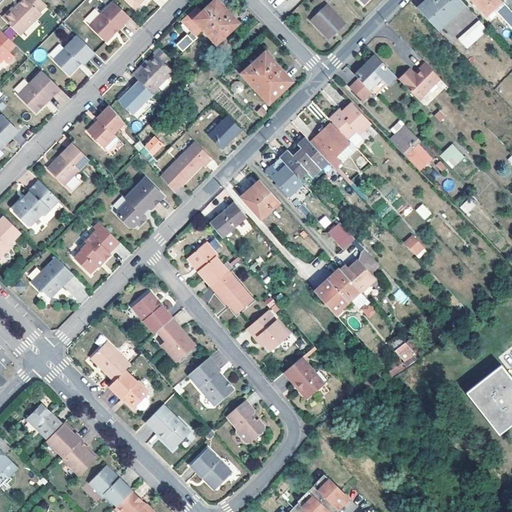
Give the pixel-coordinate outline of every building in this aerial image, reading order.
[(48,4),(44,0),(23,0),(15,9),(14,7),(5,16),(22,33),(42,12),(41,11),(48,4)] [(108,39),(114,33),(114,29),(119,25),(120,26),(132,15),(115,0),(114,0),(92,23),(108,39)] [(240,22),(218,0),(214,0),(195,19),(217,43),(240,22)] [(439,30),(467,6),(462,0),(426,0),(418,8),(439,30)] [(511,10),(502,0),(472,0),(487,17),(496,9),(511,26),(511,10)] [(511,0),(502,0),(511,10),(511,0)] [(347,22),(328,3),(311,20),(330,39),(347,22)] [(489,30),(479,19),(459,38),(468,48),(489,30)] [(8,27),(4,33),(13,39),(17,33),(8,27)] [(71,73),(80,64),(78,63),(82,59),(84,60),(85,62),(96,51),(79,34),(55,58),(71,73)] [(0,62),(4,58),(8,62),(15,55),(0,40),(0,62)] [(173,72),(162,60),(168,54),(160,46),(154,52),(155,53),(148,60),(139,69),(138,67),(133,73),(139,79),(154,94),(160,89),(159,87),(173,72)] [(266,52),(262,55),(269,63),(273,60),(266,52)] [(364,66),(357,74),(360,77),(373,90),(377,95),(397,75),(377,54),(370,60),(372,62),(366,68),(364,66)] [(269,63),(262,55),(243,73),(269,101),(292,81),(273,60),(269,63)] [(147,59),(138,67),(139,69),(148,60),(147,59)] [(426,62),(416,72),(413,75),(411,73),(403,81),(419,98),(441,77),(426,62)] [(38,111),(46,103),(43,100),(48,96),(50,98),(62,87),(43,69),(20,93),(38,111)] [(360,77),(351,86),(364,99),(373,90),(360,77)] [(134,115),(154,94),(139,79),(119,99),(134,115)] [(240,82),(232,84),(234,92),(242,90),(240,82)] [(331,119),(347,136),(356,128),(361,133),(373,122),(368,117),(353,102),(344,111),(341,108),(331,119)] [(128,125),(111,105),(98,119),(100,121),(96,125),(95,124),(89,131),(105,148),(128,125)] [(439,110),(434,116),(441,122),(446,116),(439,110)] [(7,142),(19,129),(3,113),(0,115),(0,148),(1,147),(1,142),(4,139),(7,142)] [(242,129),(229,115),(210,134),(223,148),(242,129)] [(397,135),(407,126),(402,120),(392,130),(397,135)] [(329,161),(336,168),(343,163),(337,156),(350,144),(330,122),(322,129),(319,132),(310,140),(329,161)] [(393,139),(399,145),(413,132),(407,126),(397,135),(393,139)] [(418,143),(421,141),(413,132),(399,145),(422,169),(432,158),(418,143)] [(156,136),(145,146),(153,155),(164,144),(156,136)] [(287,164),(300,178),(307,171),(312,176),(329,161),(310,140),(306,136),(298,143),(303,148),(294,156),(288,150),(280,157),(287,164)] [(89,158),(72,142),(61,154),(63,156),(58,160),(55,160),(47,168),(63,184),(89,158)] [(175,192),(201,165),(204,162),(206,165),(213,158),(197,142),(162,177),(175,192)] [(439,155),(452,169),(465,157),(452,143),(439,155)] [(447,167),(441,161),(437,164),(443,171),(447,167)] [(300,178),(287,164),(279,172),(272,164),(266,170),(268,172),(277,182),(289,196),(304,182),(300,178)] [(163,194),(145,177),(127,196),(129,198),(118,209),(118,213),(130,224),(134,225),(138,220),(140,222),(146,217),(145,214),(143,211),(140,209),(146,203),(148,206),(152,205),(163,194)] [(241,195),(244,198),(263,181),(260,178),(241,195)] [(446,178),(441,186),(449,191),(454,183),(446,178)] [(41,179),(29,190),(30,191),(15,207),(15,211),(25,221),(31,220),(43,209),(47,209),(58,197),(41,179)] [(263,181),(244,198),(262,218),(281,202),(263,181)] [(287,197),(289,196),(277,182),(275,184),(287,197)] [(467,214),(477,204),(469,197),(459,207),(467,214)] [(211,222),(223,236),(248,215),(236,201),(211,222)] [(424,220),(431,213),(422,203),(415,210),(424,220)] [(494,217),(487,209),(482,214),(489,222),(494,217)] [(22,231),(4,215),(0,219),(0,258),(11,247),(8,245),(22,231)] [(318,221),(324,228),(331,223),(326,215),(318,221)] [(96,228),(85,239),(87,241),(81,248),(83,249),(78,254),(78,260),(91,272),(99,264),(97,262),(103,256),(106,259),(111,254),(108,251),(119,240),(100,221),(95,226),(96,228)] [(357,239),(341,222),(330,232),(345,249),(357,239)] [(413,234),(403,242),(418,259),(427,251),(413,234)] [(210,242),(217,252),(223,248),(215,238),(210,242)] [(79,245),(81,248),(87,241),(85,239),(79,245)] [(198,270),(211,285),(228,270),(216,256),(218,254),(206,241),(190,255),(201,267),(198,270)] [(341,269),(360,290),(362,291),(376,278),(371,273),(381,264),(364,246),(359,250),(359,258),(353,263),(348,267),(345,263),(340,267),(341,269)] [(187,258),(198,270),(201,267),(190,255),(187,258)] [(97,262),(99,264),(100,265),(106,259),(103,256),(97,262)] [(75,273),(58,257),(32,282),(41,291),(44,289),(50,295),(62,283),(63,284),(75,273)] [(320,284),(322,286),(341,269),(340,267),(339,266),(320,284)] [(228,270),(211,285),(227,304),(229,302),(238,313),(254,299),(228,269),(228,270)] [(341,308),(360,290),(341,269),(322,286),(341,308)] [(402,305),(409,298),(400,288),(392,295),(402,305)] [(157,331),(173,317),(162,305),(160,306),(156,301),(156,298),(151,292),(133,307),(155,332),(157,331)] [(361,311),(368,318),(376,311),(369,304),(361,311)] [(269,309),(248,327),(260,341),(263,339),(266,343),(272,349),(290,333),(269,309)] [(173,317),(157,331),(163,337),(159,341),(177,361),(196,345),(185,333),(187,332),(173,317)] [(408,330),(402,336),(408,344),(415,338),(408,330)] [(101,347),(107,338),(101,334),(94,342),(101,347)] [(415,338),(408,344),(411,348),(418,341),(415,338)] [(127,368),(133,362),(110,339),(95,354),(105,364),(104,367),(117,379),(127,368)] [(402,361),(388,373),(392,378),(418,357),(405,341),(394,351),(402,361)] [(93,356),(104,367),(105,364),(95,354),(93,356)] [(326,381),(304,355),(285,371),(295,383),(297,381),(301,386),(301,391),(306,397),(326,381)] [(216,403),(234,387),(222,373),(220,375),(217,371),(219,370),(220,368),(209,356),(190,373),(216,403)] [(511,422),(511,377),(502,364),(468,391),(500,432),(511,422)] [(140,380),(127,368),(117,379),(111,385),(124,397),(125,396),(136,406),(139,403),(147,395),(150,392),(151,389),(141,379),(140,380)] [(150,399),(147,395),(139,403),(142,406),(146,407),(151,402),(150,399)] [(247,398),(229,413),(240,426),(239,429),(247,439),(252,439),(265,427),(265,424),(259,417),(257,419),(253,414),(255,412),(255,408),(247,398)] [(41,432),(48,440),(64,424),(43,403),(28,419),(30,420),(41,432)] [(164,403),(147,420),(159,432),(161,430),(167,436),(167,439),(175,447),(191,430),(164,403)] [(67,420),(65,423),(76,434),(78,432),(67,420)] [(80,475),(99,455),(94,450),(90,451),(86,446),(88,444),(83,439),(84,437),(78,432),(76,434),(65,423),(64,424),(48,440),(47,441),(65,457),(63,459),(80,475)] [(161,430),(159,432),(167,439),(167,436),(161,430)] [(0,473),(15,459),(0,444),(0,473)] [(209,482),(215,487),(219,488),(234,472),(210,447),(192,465),(204,477),(206,475),(210,479),(209,482)] [(105,491),(118,505),(133,489),(121,477),(119,479),(115,475),(115,471),(110,466),(105,466),(92,479),(93,484),(103,493),(105,491)] [(331,511),(320,500),(326,494),(340,508),(351,498),(325,473),(299,500),(300,501),(289,511),(288,510),(286,511),(331,511)] [(143,498),(133,489),(118,505),(125,511),(158,511),(148,502),(145,504),(142,500),(143,498)] [(340,508),(326,494),(320,500),(331,511),(338,511),(341,510),(340,508)]
